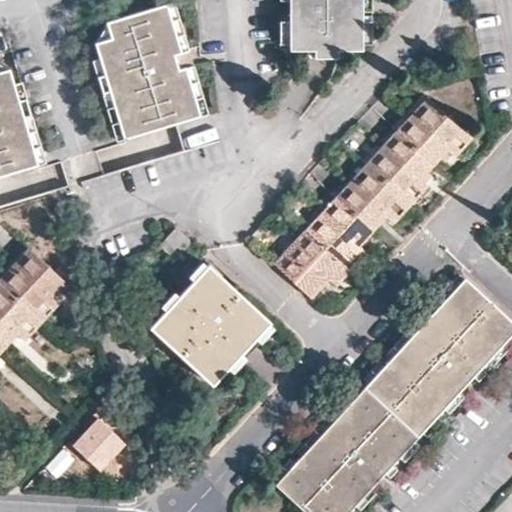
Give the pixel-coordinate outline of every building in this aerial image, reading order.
[(360,0),(290,0),(290,41),(310,42),(311,48),(338,49),(338,43),(360,43),(360,0)] [(164,7),(179,52),(184,51),(171,4),(164,7)] [(124,140),(197,117),(184,73),(174,76),(167,56),(179,52),(164,7),(109,24),(96,48),(99,58),(104,75),(114,73),(120,91),(110,95),(124,140)] [(184,73),(191,71),(184,51),(179,52),(167,56),(174,76),(184,73)] [(97,78),(104,75),(99,58),(91,60),(97,78)] [(0,178),(38,166),(24,120),(16,123),(10,103),(19,101),(16,93),(10,74),(0,65),(0,178)] [(197,117),(205,115),(191,71),(184,73),(197,117)] [(110,95),(120,91),(114,73),(104,75),(97,78),(100,88),(103,97),(110,95)] [(19,101),(27,98),(24,90),(16,93),(19,101)] [(116,143),(124,140),(110,95),(103,97),(116,143)] [(430,96),(398,131),(435,164),(448,149),(456,156),(463,149),(474,137),(430,96)] [(16,123),(24,120),(32,119),(30,109),(27,98),(19,101),(10,103),(16,123)] [(24,120),(38,166),(47,164),(32,119),(24,120)] [(398,131),(368,163),(412,205),(418,198),(429,186),(421,179),(435,164),(398,131)] [(368,163),(338,196),(375,230),(388,215),(396,222),(402,216),(412,205),(368,163)] [(338,196),(308,229),(352,270),(359,263),(368,252),(361,244),(375,230),(338,196)] [(177,255),(191,240),(180,228),(166,244),(177,255)] [(352,270),(308,229),(277,262),(314,297),(329,279),(337,287),(342,281),(352,270)] [(15,264),(0,280),(0,282),(44,322),(61,303),(53,295),(58,289),(67,280),(31,247),(15,264)] [(271,320),(211,265),(186,293),(156,326),(214,381),(240,353),(271,320)] [(351,511),(363,499),(426,431),(511,337),(511,320),(467,279),(457,291),(412,339),(373,381),(326,434),(279,484),(309,511),(351,511)] [(0,341),(5,346),(11,339),(16,334),(25,342),(44,322),(0,282),(0,341)] [(126,445),(99,419),(74,445),(100,471),(126,445)] [(511,511),(511,503),(508,499),(495,511),(511,511)]
